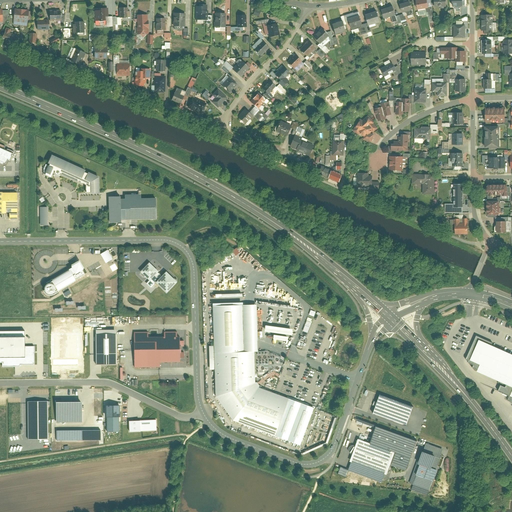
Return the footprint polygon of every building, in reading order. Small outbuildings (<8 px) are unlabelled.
[(427,0),(417,0),(419,9),(429,7),(427,0)] [(410,1),(401,4),(404,12),(413,9),(410,1)] [(394,6),(383,9),(386,18),(392,16),(397,14),(394,6)] [(208,7),(196,7),(195,20),(208,20),(208,7)] [(108,8),(95,8),(96,20),(109,19),(108,8)] [(28,10),(15,9),(14,24),(27,25),(27,19),(28,10)] [(61,11),(51,12),(51,20),(61,19),(61,11)] [(359,11),(345,15),(347,21),(350,20),(350,18),(360,15),(359,11)] [(378,11),(367,14),(370,24),(381,21),(378,11)] [(186,13),(174,13),(174,26),(185,26),(186,13)] [(226,13),(214,13),(214,27),(226,27),(226,13)] [(148,14),(138,15),(139,27),(137,27),(138,34),(141,34),(144,37),(147,34),(149,34),(148,14)] [(400,24),(408,22),(406,17),(405,17),(404,14),(397,16),(399,20),(400,24)] [(484,34),(491,34),(491,30),(496,30),(496,23),(492,23),(492,14),(480,15),(480,31),(484,31),(484,34)] [(247,27),(247,15),(238,15),(238,28),(247,27)] [(360,15),(350,18),(350,20),(353,28),(359,26),(363,24),(360,15)] [(165,18),(157,18),(158,29),(163,29),(166,29),(165,18)] [(269,19),(256,21),(257,27),(268,25),(270,25),(269,19)] [(84,21),(76,22),(76,24),(76,32),(84,32),(84,21)] [(344,21),(333,24),(336,33),(347,30),(344,21)] [(270,25),(268,25),(271,37),(280,35),(278,23),(270,25)] [(363,24),(359,26),(361,33),(371,30),(369,23),(363,24)] [(468,24),(455,25),(455,36),(468,36),(468,24)] [(322,29),(315,36),(321,42),(328,35),(322,29)] [(264,37),(258,30),(255,32),(261,38),(262,39),(264,37)] [(4,32),(1,39),(10,42),(12,36),(10,35),(4,32)] [(253,47),(256,49),(264,41),(262,39),(261,38),(253,47)] [(264,41),(256,49),(261,55),(269,47),(264,41)] [(309,41),(301,49),(307,55),(315,47),(309,41)] [(492,41),(482,41),(482,55),(492,56),(492,41)] [(107,46),(96,46),(95,57),(107,57),(107,46)] [(322,49),(321,48),(317,52),(322,57),(326,53),(322,49)] [(86,53),(76,49),(72,59),(81,63),(86,53)] [(458,52),(457,49),(445,49),(445,55),(446,60),(458,60),(458,52)] [(466,52),(458,52),(458,60),(458,63),(467,63),(466,52)] [(427,53),(412,53),(412,66),(427,66),(427,53)] [(296,54),(288,62),(294,68),(302,60),(296,54)] [(165,60),(157,60),(157,70),(165,70),(165,60)] [(242,60),(234,69),(241,76),(250,67),(242,60)] [(313,66),(308,60),(304,63),(310,69),(313,66)] [(233,67),(227,61),(223,65),(225,67),(230,71),(233,67)] [(394,62),(381,69),(385,77),(390,74),(389,71),(393,69),(396,75),(402,72),(399,66),(396,67),(394,62)] [(119,64),(118,64),(118,76),(130,75),(130,64),(119,64)] [(290,72),(284,66),(276,75),(281,80),(282,80),(290,72)] [(151,77),(151,69),(142,68),(142,71),(146,71),(146,77),(151,77)] [(142,71),(136,71),(136,84),(146,85),(146,77),(146,71),(142,71)] [(230,77),(223,85),(229,92),(237,84),(230,77)] [(161,78),(155,78),(155,91),(165,91),(166,78),(161,78)] [(466,80),(456,80),(456,93),(466,93),(466,80)] [(492,81),(483,80),(483,90),(491,90),(492,81)] [(276,86),(271,81),(265,89),(270,93),(276,86)] [(447,83),(433,84),(433,92),(438,92),(448,92),(447,83)] [(280,84),(277,87),(283,92),(286,90),(283,87),(280,84)] [(186,100),(192,88),(189,87),(186,92),(183,98),(186,100)] [(178,88),(172,100),(181,104),(183,98),(186,92),(178,88)] [(227,97),(218,89),(213,94),(217,97),(213,101),(218,106),(227,97)] [(427,90),(416,90),(416,104),(427,104),(427,90)] [(259,93),(251,101),(258,108),(266,100),(259,93)] [(206,104),(195,100),(191,108),(202,112),(206,104)] [(389,102),(382,104),(383,106),(385,115),(392,114),(389,102)] [(255,106),(250,112),(254,116),(254,115),(259,110),(255,106)] [(377,108),(380,120),(386,119),(385,115),(383,106),(377,108)] [(487,107),(487,122),(507,121),(506,107),(487,107)] [(246,109),(239,117),(247,124),(254,116),(250,112),(246,109)] [(267,117),(259,110),(254,115),(263,122),(267,117)] [(464,114),(453,114),(453,125),(464,125),(464,114)] [(362,118),(354,130),(360,134),(361,133),(366,136),(364,139),(372,141),(375,134),(372,133),(373,131),(374,132),(378,127),(368,115),(363,120),(362,118)] [(291,125),(281,121),(278,131),(287,135),(291,125)] [(501,126),(486,126),(486,147),(501,147),(501,126)] [(422,128),(416,128),(415,138),(431,138),(431,127),(422,127),(422,128)] [(464,144),(464,133),(453,133),(453,144),(464,144)] [(392,143),(392,150),(408,151),(409,135),(402,135),(402,137),(400,136),(400,141),(396,141),(396,143),(392,143)] [(301,139),(295,137),(292,146),(298,148),(301,139)] [(314,144),(301,139),(298,148),(297,150),(309,155),(314,144)] [(344,140),(334,140),(333,154),(337,155),(344,155),(344,140)] [(0,163),(3,165),(4,163),(5,164),(7,159),(9,160),(12,154),(3,150),(5,147),(0,144),(0,163)] [(465,166),(464,153),(453,153),(453,166),(465,166)] [(100,178),(51,156),(43,174),(52,177),(55,171),(55,173),(56,175),(57,175),(59,175),(61,174),(88,186),(89,193),(100,193),(100,178)] [(403,157),(390,156),(390,170),(403,170),(403,157)] [(506,168),(506,157),(490,157),(490,167),(506,168)] [(320,173),(330,177),(333,170),(323,166),(320,173)] [(342,174),(333,170),(330,177),(339,181),(342,174)] [(359,173),(359,184),(373,184),(373,175),(370,175),(370,173),(359,173)] [(435,174),(414,174),(414,183),(425,184),(424,193),(434,194),(435,174)] [(507,184),(488,184),(488,193),(507,192),(507,191),(507,185),(507,184)] [(463,185),(454,185),(454,195),(463,195),(463,185)] [(10,220),(17,220),(17,193),(0,193),(0,213),(6,214),(6,209),(11,209),(11,214),(10,214),(10,220)] [(463,195),(454,195),(454,204),(445,204),(445,213),(463,213),(463,195)] [(140,196),(122,197),(123,220),(156,219),(155,199),(140,199),(140,196)] [(108,197),(109,223),(123,223),(123,220),(122,197),(108,197)] [(500,201),(488,201),(488,214),(499,214),(499,212),(500,212),(500,201)] [(40,208),(40,226),(49,226),(49,208),(40,208)] [(505,220),(498,220),(498,230),(506,230),(505,220)] [(460,224),(456,224),(456,233),(468,233),(468,224),(464,224),(460,224)] [(113,260),(108,251),(102,255),(107,263),(113,260)] [(75,268),(46,284),(45,287),(44,289),(45,292),(47,295),(50,296),(53,296),(88,276),(85,272),(87,271),(82,262),(74,266),(75,268)] [(160,272),(151,263),(142,273),(150,281),(147,284),(152,289),(157,284),(167,293),(176,283),(166,274),(163,277),(159,273),(160,272)] [(62,292),(65,297),(71,293),(68,289),(62,292)] [(257,305),(213,306),(215,352),(255,351),(259,351),(257,305)] [(262,332),(290,335),(291,329),(263,325),(262,332)] [(116,330),(96,330),(96,364),(116,364),(116,330)] [(25,346),(25,331),(0,331),(0,362),(0,363),(1,366),(33,365),(32,346),(25,346)] [(148,332),(133,332),(134,369),(159,368),(159,363),(180,363),(179,337),(176,337),(176,332),(163,332),(163,337),(148,338),(148,332)] [(492,344),(475,336),(465,360),(468,361),(467,363),(472,366),(471,369),(476,371),(476,372),(511,388),(511,389),(509,397),(511,398),(511,355),(491,346),(492,344)] [(300,446),(314,409),(259,387),(256,382),(255,351),(215,352),(217,396),(233,420),(300,446)] [(411,407),(378,395),(371,413),(404,425),(411,407)] [(46,439),(46,401),(26,401),(26,440),(46,439)] [(82,402),(56,402),(56,423),(82,423),(82,402)] [(120,406),(106,406),(106,418),(107,418),(107,432),(119,432),(119,417),(120,417),(120,406)] [(154,420),(127,421),(127,432),(155,430),(154,420)] [(376,427),(370,444),(395,453),(392,463),(408,469),(417,442),(376,427)] [(101,430),(82,431),(82,441),(101,441),(101,430)] [(82,431),(57,431),(57,441),(82,441),(82,431)] [(370,444),(359,440),(350,463),(352,463),(385,475),(387,476),(392,463),(395,453),(370,444)] [(435,457),(425,453),(421,463),(431,467),(435,457)] [(385,475),(352,463),(348,471),(383,483),(385,475)] [(431,467),(421,463),(413,485),(429,491),(432,481),(434,482),(439,470),(431,467)] [(346,477),(348,471),(340,468),(337,474),(346,477)]
